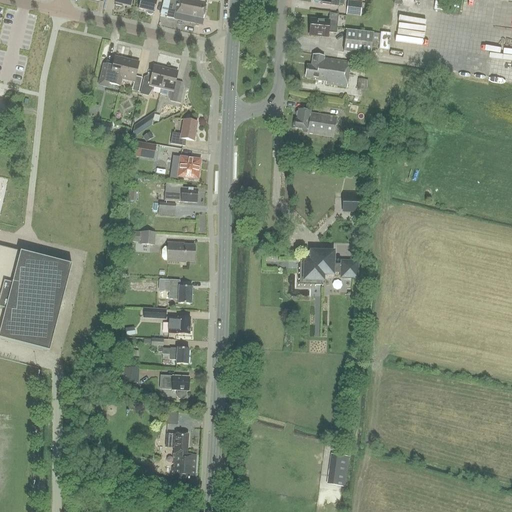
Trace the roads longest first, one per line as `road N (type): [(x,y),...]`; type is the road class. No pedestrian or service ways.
road 1 (secondary): [(211,511),(227,118)]
road 2 (unclassified): [(232,52),(60,11)]
road 3 (unclassified): [(227,118),(276,104),(280,0)]
